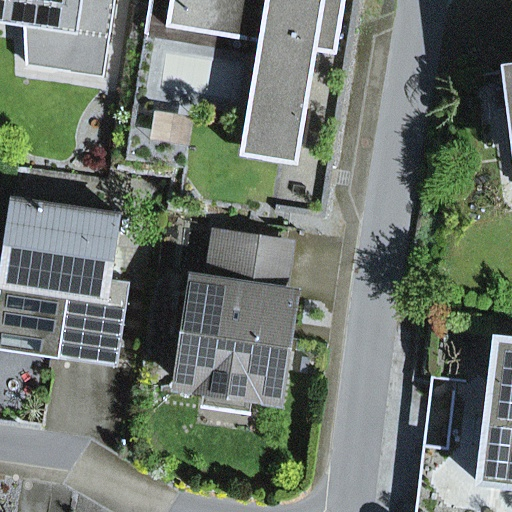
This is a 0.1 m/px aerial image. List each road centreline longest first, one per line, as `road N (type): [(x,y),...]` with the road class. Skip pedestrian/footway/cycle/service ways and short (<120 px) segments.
road 1 (residential): [(351,511),(420,0)]
road 2 (residential): [(187,511),(79,455),(0,443)]
